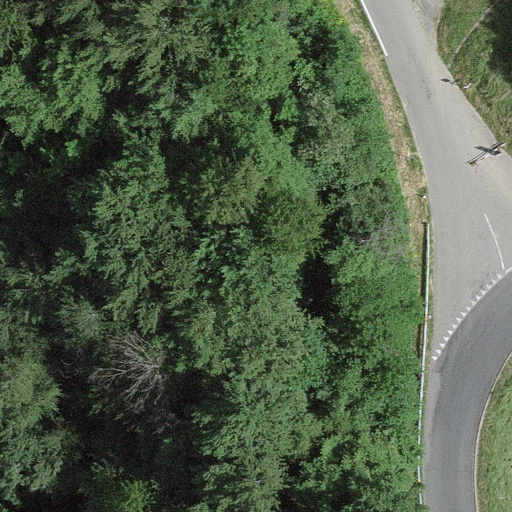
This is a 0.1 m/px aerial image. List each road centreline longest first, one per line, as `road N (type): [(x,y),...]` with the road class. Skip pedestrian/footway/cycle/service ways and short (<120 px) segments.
road 1 (unclassified): [(511,267),(384,0)]
road 2 (tertiary): [(454,511),(454,435),(468,377),(511,307)]
